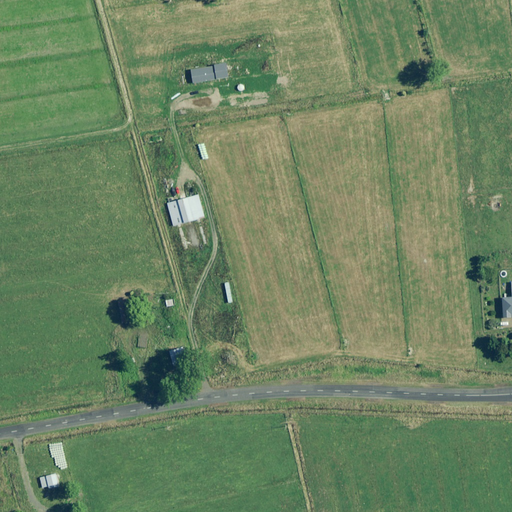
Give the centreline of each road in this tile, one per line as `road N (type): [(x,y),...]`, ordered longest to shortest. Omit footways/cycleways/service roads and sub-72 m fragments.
road 1 (unclassified): [(0,433),(270,391),(511,393)]
road 2 (track): [(98,0),(125,103),(121,121),(0,142)]
